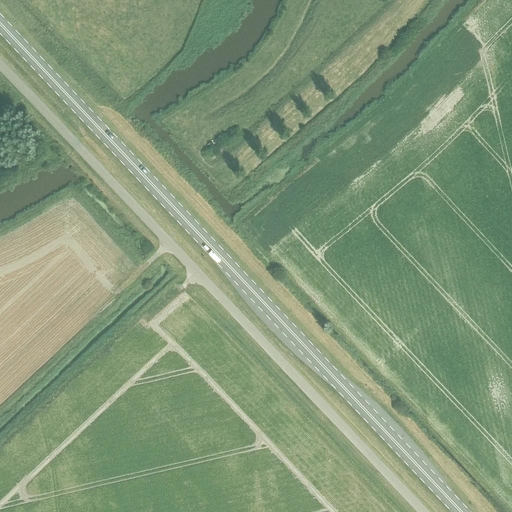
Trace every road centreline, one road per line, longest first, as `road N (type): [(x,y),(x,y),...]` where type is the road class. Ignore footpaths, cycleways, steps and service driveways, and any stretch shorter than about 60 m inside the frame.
road 1 (primary): [(462,511),(0,23)]
road 2 (unclassified): [(423,511),(0,65)]
